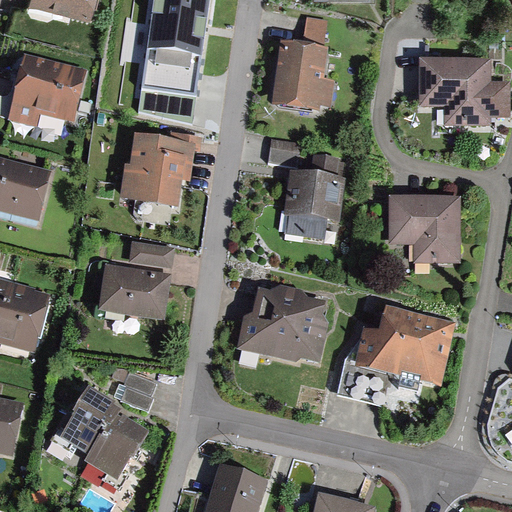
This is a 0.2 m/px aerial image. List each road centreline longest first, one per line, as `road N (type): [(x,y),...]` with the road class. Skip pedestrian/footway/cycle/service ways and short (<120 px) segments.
road 1 (residential): [(189,412),(249,0)]
road 2 (residential): [(447,470),(511,163)]
road 3 (residential): [(447,470),(189,412)]
